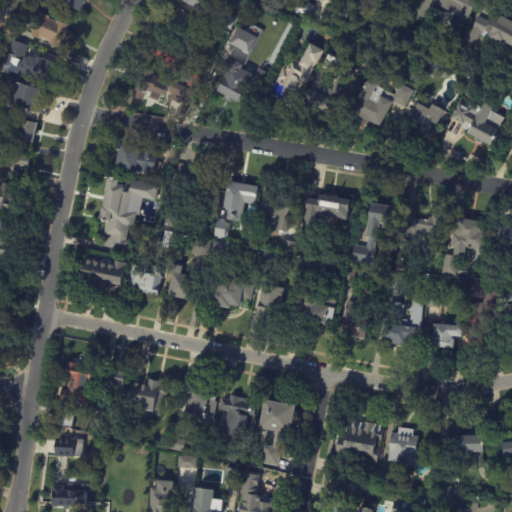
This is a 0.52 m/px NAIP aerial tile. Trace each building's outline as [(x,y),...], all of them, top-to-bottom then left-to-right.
[(86,0),(79,14),(68,8),(67,10),(59,6),(61,2),(56,0),(86,0)] [(201,0),(196,11),(180,2),(181,0),(201,0)] [(236,19),(230,30),(218,24),(223,16),(207,7),(211,0),(219,0),(229,5),(225,13),(236,19)] [(310,5),(315,7),(308,20),(299,16),(299,17),(291,13),(297,0),(303,0),(307,2),(306,3),(310,5)] [(361,0),(351,20),(346,17),(343,23),(334,18),(343,0),(361,0)] [(471,0),(476,2),(466,22),(456,18),(457,16),(435,5),(433,9),(429,7),(427,12),(416,7),(419,0),(471,0)] [(2,5),(9,8),(1,24),(0,23),(0,5),(1,4),(2,5)] [(67,37),(64,45),(59,43),(57,47),(48,43),(49,41),(39,37),(38,39),(30,36),(34,24),(26,21),(31,9),(48,16),(47,18),(57,23),(58,21),(67,25),(65,29),(70,31),(67,37)] [(169,35),(181,13),(207,27),(196,49),(169,35)] [(482,18),(490,22),(491,19),(497,22),(500,17),(511,22),(511,47),(510,51),(487,40),(487,39),(480,35),(475,44),(466,40),(478,16),(482,18)] [(12,19),(17,22),(11,37),(1,33),(8,17),(12,19)] [(264,30),(243,71),(254,77),(259,67),(260,68),(262,65),(272,70),(261,89),(250,83),(239,104),(216,92),(233,61),(242,66),(248,55),(229,44),(238,28),(246,32),(251,23),(264,30)] [(15,40),(27,45),(23,54),(40,61),(41,58),(57,64),(49,84),(4,67),(14,40),(15,40)] [(180,55),(171,71),(150,60),(159,44),(180,55)] [(273,98),(268,96),(283,70),(285,71),(291,59),(299,64),(310,45),(324,53),(310,76),(311,77),(307,85),(303,83),(298,93),(301,95),(292,111),(283,106),(284,105),(273,98)] [(367,66),(359,62),(369,45),(379,51),(370,68),(367,66)] [(340,62),(342,63),(333,81),(327,77),(322,86),(331,92),(336,82),(338,83),(339,81),(346,85),(345,87),(347,88),(331,117),(318,110),(317,112),(312,109),(312,107),(302,102),(309,90),(309,91),(328,56),(340,62)] [(445,71),(440,81),(427,74),(433,64),(445,71)] [(208,71),(197,92),(186,87),(197,65),(208,71)] [(164,92),(162,98),(160,98),(157,104),(148,100),(150,94),(145,92),(142,101),(131,97),(142,70),(152,74),(151,77),(168,84),(164,92)] [(379,87),(378,88),(394,97),(401,85),(414,93),(405,109),(394,103),(379,129),(370,124),(369,125),(359,119),(360,118),(351,113),(369,81),(379,87)] [(185,88),(179,105),(168,101),(171,94),(167,93),(171,83),(185,88)] [(15,84),(41,91),(38,103),(46,105),(43,117),(9,107),(15,84)] [(504,119),(497,132),(498,133),(489,148),(467,136),(468,133),(461,130),(463,127),(451,120),(459,105),(462,107),(463,104),(468,107),(471,102),(481,108),(485,101),(495,107),(492,112),(504,119)] [(419,104),(430,110),(433,105),(445,111),(437,124),(433,122),(426,134),(407,123),(418,103),(419,104)] [(40,132),(39,135),(36,135),(34,144),(13,139),(18,119),(38,124),(37,130),(40,130),(40,132)] [(131,144),(140,145),(139,148),(157,151),(153,174),(139,172),(138,174),(135,174),(135,172),(114,169),(118,142),(131,144)] [(30,158),(27,171),(16,169),(15,174),(0,171),(0,154),(1,151),(11,153),(12,150),(20,151),(19,156),(30,158)] [(186,173),(195,174),(192,188),(212,192),(207,218),(184,214),(182,229),(164,226),(173,170),(186,173)] [(157,184),(154,198),(141,195),(138,211),(135,211),(133,223),(128,222),(125,236),(130,237),(128,247),(113,243),(115,232),(102,230),(105,217),(97,215),(103,186),(106,172),(157,182),(157,184)] [(229,181),(258,187),(255,204),(244,202),(241,221),(226,218),(228,208),(223,207),(227,181),(229,181)] [(10,193),(8,199),(12,200),(10,214),(0,211),(0,184),(11,186),(10,193)] [(282,188),(300,191),(295,216),(290,215),(287,232),(285,232),(285,234),(264,231),(267,217),(259,216),(264,184),(282,188)] [(322,195),(349,199),(346,219),(336,217),(334,225),(316,222),(314,232),(301,230),(307,198),(317,199),(318,194),(322,195)] [(393,233),(379,231),(378,238),(377,238),(375,249),(377,249),(374,264),(353,261),(355,246),(368,247),(370,236),(367,236),(372,203),(396,207),(393,233)] [(433,214),(443,215),(437,251),(426,249),(427,242),(411,239),(407,260),(396,258),(402,225),(411,226),(413,217),(427,220),(428,217),(432,217),(432,214),(433,214)] [(472,220),(482,222),(481,231),(486,232),(483,249),(465,247),(464,256),(454,255),(455,247),(451,247),(453,232),(456,233),(459,218),(472,220)] [(10,239),(7,254),(1,253),(1,255),(0,254),(0,219),(13,222),(10,239)] [(226,225),(229,225),(227,237),(225,236),(224,237),(215,235),(217,220),(219,221),(220,219),(225,219),(224,222),(227,222),(226,225)] [(511,227),(511,245),(502,244),(505,226),(511,227)] [(177,233),(174,249),(161,247),(164,231),(177,233)] [(296,242),(295,253),(284,251),(286,240),(296,242)] [(119,285),(78,275),(83,256),(112,263),(114,254),(127,257),(120,285),(119,285)] [(446,254),(459,257),(457,266),(469,268),(468,275),(456,273),(455,276),(441,273),(445,254),(446,254)] [(326,270),(325,274),(304,271),(305,261),(327,264),(326,270)] [(164,268),(158,297),(127,291),(133,262),(164,268)] [(181,266),(180,272),(199,276),(197,286),(191,285),(189,299),(167,295),(171,275),(170,274),(172,263),(182,265),(181,266)] [(357,282),(349,280),(351,269),(366,271),(364,283),(357,282)] [(400,291),(390,289),(392,276),(404,278),(402,291),(400,291)] [(245,287),(242,298),(239,298),(237,306),(231,305),(230,308),(208,303),(212,287),(215,288),(217,278),(245,284),(245,287)] [(284,288),(278,323),(255,318),(260,293),(261,293),(262,284),(284,288)] [(497,316),(483,316),(484,292),(497,292),(497,316)] [(335,300),(331,322),(326,321),(325,326),(300,322),(305,293),(318,295),(317,297),(335,300)] [(439,294),(440,294),(438,308),(426,307),(427,293),(439,294)] [(353,301),(359,302),(357,317),(367,319),(364,338),(341,334),(346,300),(353,301)] [(403,305),(404,306),(402,326),(409,327),(413,302),(424,304),(420,334),(415,334),(414,340),(408,340),(407,346),(390,344),(390,342),(383,341),(388,303),(393,304),(393,302),(401,303),(401,305),(403,305)] [(511,320),(503,321),(502,312),(506,312),(506,304),(511,303),(511,320)] [(483,345),(466,346),(466,334),(468,334),(468,314),(483,313),(483,345)] [(461,336),(454,336),(453,348),(428,347),(429,337),(433,337),(433,324),(462,326),(461,336)] [(87,365),(95,366),(92,383),(88,382),(86,393),(88,393),(86,405),(60,400),(62,389),(67,389),(68,379),(66,378),(68,362),(87,365)] [(110,370),(127,373),(123,391),(113,389),(114,384),(105,382),(107,369),(110,370)] [(135,378),(146,380),(147,379),(155,380),(155,381),(161,382),(161,384),(169,386),(167,397),(163,396),(159,417),(125,411),(131,377),(135,378)] [(189,386),(209,391),(204,411),(206,412),(204,423),(182,418),(187,396),(184,395),(186,386),(189,386)] [(231,394),(246,397),(245,401),(256,403),(254,415),(248,414),(244,436),(223,432),(227,410),(220,408),(222,397),(230,399),(231,394)] [(281,447),(278,465),(262,461),(265,444),(273,445),(276,430),(259,427),(264,398),(296,404),(290,433),(289,433),(288,442),(280,440),(279,447),(281,447)] [(74,427),(56,425),(58,410),(75,412),(74,427)] [(101,412),(107,414),(104,427),(91,424),(95,411),(101,412)] [(361,423),(364,423),(365,422),(376,424),(376,425),(382,426),(381,430),(384,430),(382,442),(377,442),(376,447),(380,448),(377,464),(336,457),(339,435),(345,436),(348,421),(361,423)] [(405,429),(414,430),(413,435),(419,436),(415,467),(402,465),(403,463),(388,461),(393,433),(398,434),(399,428),(405,429)] [(483,459),(476,459),(476,467),(463,467),(462,453),(454,453),(454,437),(482,436),(483,459)] [(185,441),(186,441),(184,453),(170,450),(172,438),(185,441)] [(83,440),(56,439),(55,457),(83,458),(83,440)] [(511,454),(503,456),(502,443),(511,442),(511,454)] [(89,462),(79,462),(79,447),(94,448),(94,462),(89,462)] [(177,468),(177,456),(196,457),(196,469),(177,468)] [(240,477),(221,475),(222,464),(242,466),(240,477)] [(260,478),(257,497),(277,500),(275,510),(269,509),(268,511),(240,511),(244,494),(241,494),(244,474),(260,477),(260,478)] [(127,477),(126,504),(147,505),(147,511),(111,511),(112,476),(116,477),(116,475),(122,475),(122,477),(127,477)] [(400,483),(399,495),(377,492),(378,480),(400,483)] [(76,485),(89,485),(89,493),(84,493),(84,504),(77,504),(77,507),(51,507),(51,486),(59,486),(60,484),(76,485)] [(342,488),(338,504),(326,502),(330,485),(342,488)] [(458,487),(461,487),(461,499),(440,500),(439,488),(454,487),(454,486),(458,486),(458,487)] [(150,511),(152,488),(160,489),(160,492),(178,493),(177,511),(150,511)] [(213,493),(224,494),(222,511),(194,511),(195,503),(196,503),(197,496),(204,497),(203,499),(206,499),(206,502),(210,503),(210,498),(211,498),(212,493),(213,493)] [(392,511),(394,502),(412,505),(410,511),(392,511)] [(478,504),(477,511),(453,511),(454,509),(455,509),(455,503),(478,504)]
